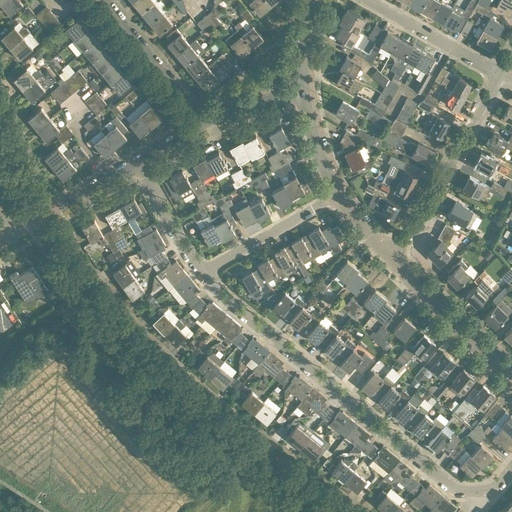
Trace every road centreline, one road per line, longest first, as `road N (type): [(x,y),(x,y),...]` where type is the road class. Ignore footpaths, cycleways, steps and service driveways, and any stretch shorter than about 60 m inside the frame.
road 1 (tertiary): [(337,511),(151,361),(68,268),(40,221)]
road 2 (residential): [(511,469),(492,487),(453,489),(199,273)]
road 3 (residential): [(388,256),(414,234),(502,76)]
road 4 (residential): [(511,378),(388,256)]
road 5 (residential): [(205,127),(104,0)]
road 6 (residential): [(199,273),(337,194)]
road 7 (residential): [(502,76),(365,0)]
road 8 (residential): [(199,273),(132,164)]
